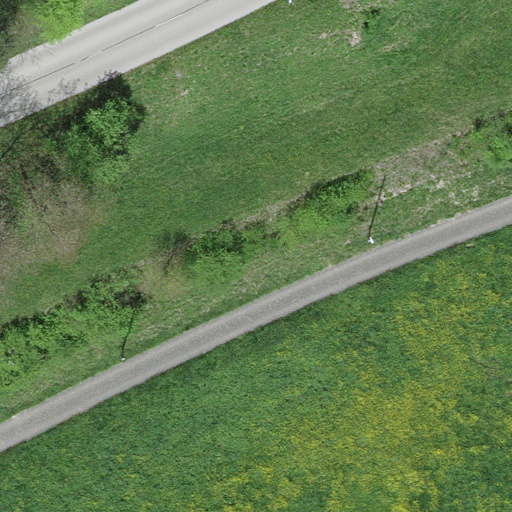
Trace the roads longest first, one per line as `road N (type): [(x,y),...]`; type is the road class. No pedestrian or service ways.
road 1 (residential): [(511,214),(222,336),(0,447)]
road 2 (secondary): [(206,0),(0,94)]
